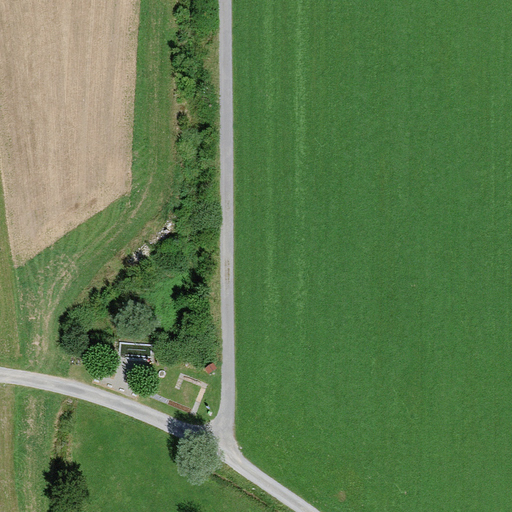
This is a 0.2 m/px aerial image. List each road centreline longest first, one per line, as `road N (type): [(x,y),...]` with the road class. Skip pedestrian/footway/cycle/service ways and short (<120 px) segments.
road 1 (track): [(221,0),(225,410),(218,449)]
road 2 (track): [(218,449),(128,406),(0,374)]
